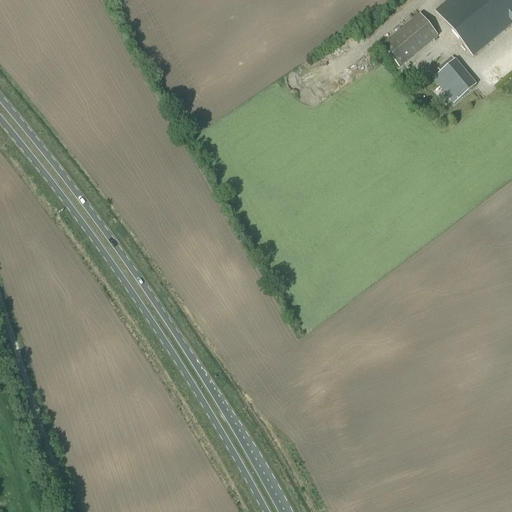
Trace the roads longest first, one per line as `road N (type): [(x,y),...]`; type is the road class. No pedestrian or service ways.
road 1 (primary): [(281,511),(152,299),(0,100)]
road 2 (primary): [(0,121),(140,306),(265,511)]
road 3 (track): [(0,312),(69,511)]
